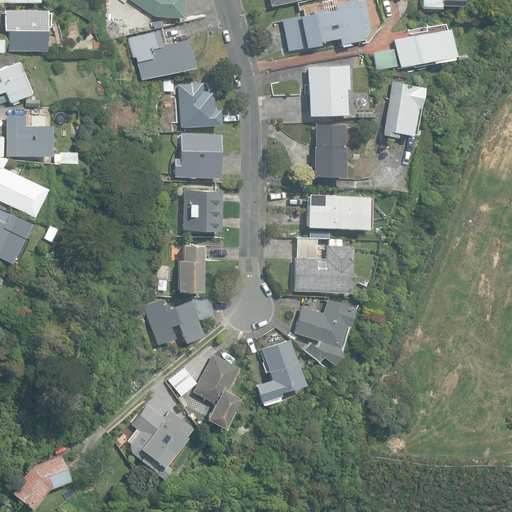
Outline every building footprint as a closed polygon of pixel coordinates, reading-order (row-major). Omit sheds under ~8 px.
[(129,0),(153,16),(180,18),(181,0),(129,0)] [(361,0),(356,1),(355,0),(349,0),(334,3),(335,9),(323,11),(322,9),(312,11),(312,13),(299,16),(281,19),(287,51),(305,47),(305,48),(319,45),(319,42),(338,38),(339,44),(363,40),(362,37),(365,36),(369,30),(363,0),(361,0)] [(420,0),(420,7),(437,8),(437,5),(458,6),(458,0),(420,0)] [(7,50),(44,51),(45,10),(3,9),(3,30),(8,30),(7,50)] [(392,39),(398,67),(438,57),(439,60),(447,58),(446,56),(449,55),(442,27),(392,39)] [(134,57),(140,79),(191,67),(184,39),(160,45),(156,30),(126,38),(131,57),(134,57)] [(372,52),(375,69),(395,65),(392,48),(372,52)] [(456,53),(457,62),(465,62),(465,53),(456,53)] [(7,100),(8,102),(31,93),(18,61),(0,68),(0,92),(3,91),(5,94),(7,100)] [(305,66),(307,115),(346,114),(346,89),(348,88),(347,65),(305,66)] [(171,79),(162,79),(162,91),(172,90),(171,79)] [(380,134),(394,137),(395,132),(409,135),(414,106),(417,107),(421,87),(391,81),(380,134)] [(176,84),(179,127),(219,124),(218,109),(212,109),(211,90),(201,91),(200,83),(176,84)] [(25,106),(38,107),(38,99),(25,98),(25,106)] [(5,114),(5,156),(50,156),(49,124),(23,124),(23,114),(5,114)] [(311,175),(342,176),(344,125),(315,124),(314,147),(312,146),(311,175)] [(162,140),(173,140),(173,131),(162,131),(162,140)] [(172,157),(172,176),(218,177),(218,133),(179,132),(179,157),(172,157)] [(77,153),(59,151),(57,164),(75,166),(77,153)] [(0,199),(31,215),(44,188),(1,169),(4,158),(0,157),(0,199)] [(511,164),(506,161),(501,171),(484,163),(458,216),(463,219),(430,285),(439,290),(409,351),(423,359),(426,354),(447,364),(420,418),(449,433),(471,388),(500,403),(511,377),(511,164)] [(181,229),(217,230),(218,190),(182,189),(181,229)] [(305,226),(365,228),(366,195),(306,193),(305,226)] [(0,257),(9,261),(27,222),(0,208),(0,257)] [(42,237),(49,241),(55,228),(48,225),(42,237)] [(292,290),(348,291),(349,245),(324,245),(324,257),(315,257),(316,238),(296,238),(295,257),(293,257),(292,290)] [(175,289),(199,290),(200,259),(204,259),(204,246),(200,246),(200,245),(181,244),(181,260),(176,260),(175,289)] [(156,289),(164,290),(165,280),(157,278),(156,289)] [(198,318),(214,320),(210,298),(189,297),(198,318)] [(141,304),(155,344),(174,338),(169,326),(176,323),(183,343),(202,336),(189,299),(163,308),(159,298),(141,304)] [(321,355),(330,362),(336,354),(336,345),(342,324),(345,325),(351,306),(325,298),(321,312),(300,305),(291,331),(309,337),(308,342),(303,349),(317,360),(321,355)] [(253,383),(259,400),(279,394),(278,391),(302,383),(287,338),(260,347),(270,378),(253,383)] [(205,418),(222,427),(238,397),(225,390),(238,367),(211,352),(204,367),(189,360),(166,379),(176,396),(184,390),(180,382),(193,389),(192,390),(213,402),(205,418)] [(128,423),(137,431),(150,414),(141,407),(128,423)] [(138,459),(161,477),(169,467),(164,463),(192,428),(169,409),(163,417),(154,410),(140,429),(147,435),(145,439),(142,438),(140,438),(138,439),(136,440),(135,441),(133,443),(133,445),(132,447),(132,449),(133,451),(140,457),(138,459)] [(231,431),(229,447),(255,427),(249,418),(231,431)] [(10,491),(31,508),(47,488),(70,478),(59,453),(30,465),(10,491)]
